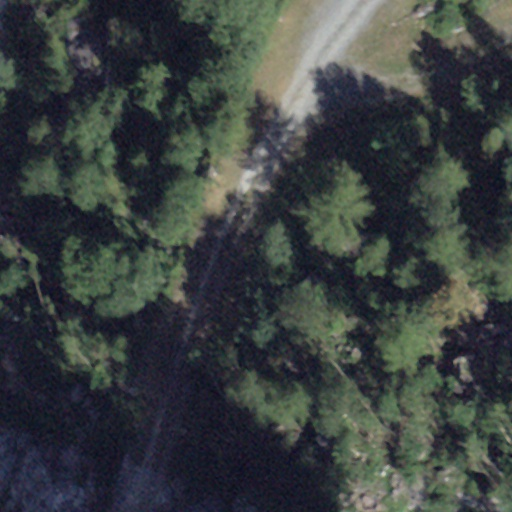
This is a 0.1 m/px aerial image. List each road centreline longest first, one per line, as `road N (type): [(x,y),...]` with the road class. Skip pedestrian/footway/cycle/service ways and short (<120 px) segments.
road 1 (track): [(150,511),(268,134),(304,47),(335,0)]
road 2 (track): [(279,110),(432,76),(511,46)]
